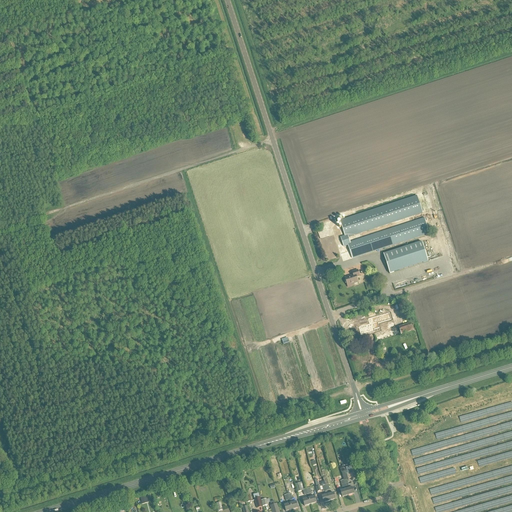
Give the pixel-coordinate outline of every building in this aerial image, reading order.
[(423,212),(422,209),(426,208),(423,197),(418,199),(417,196),(340,222),(345,237),(341,238),(344,247),(348,246),(352,259),(429,234),(428,232),(433,230),(431,222),(425,222),(424,218),(350,243),(348,237),(423,212)] [(390,274),(442,257),(436,238),(383,255),(390,274)] [(360,277),(358,271),(352,273),(353,276),(345,279),(348,288),(354,286),(354,284),(358,282),(356,278),(360,277)] [(379,328),(378,324),(387,321),(385,314),(364,320),(365,326),(359,328),(361,336),(375,332),(374,330),(379,328)] [(401,335),(413,331),(411,324),(399,328),(401,335)] [(341,469),(342,473),(341,473),(344,481),(348,496),(354,494),(352,488),(349,489),(348,485),(347,480),(349,479),(346,471),(346,472),(345,469),(341,469)] [(325,486),(326,492),(330,491),(325,470),(322,471),(322,473),(321,473),(325,486)] [(348,496),(344,481),(340,482),(342,487),(343,491),(340,491),(342,498),(348,496)] [(304,496),(308,495),(306,490),(304,490),(302,483),(296,485),(298,492),(303,491),(304,496)] [(296,502),(293,503),(292,500),(289,501),(290,504),(292,510),(298,509),(296,502)] [(270,502),(271,506),(272,509),(271,509),(271,511),(279,511),(277,504),(275,505),(274,501),(270,502)]
